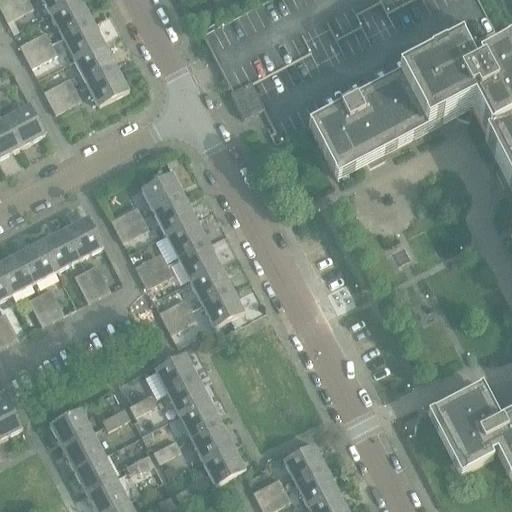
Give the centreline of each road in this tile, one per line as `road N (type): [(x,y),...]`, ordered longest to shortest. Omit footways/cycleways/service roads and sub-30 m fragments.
road 1 (residential): [(405,511),(193,111)]
road 2 (residential): [(0,213),(193,111)]
road 3 (residential): [(193,111),(134,0)]
